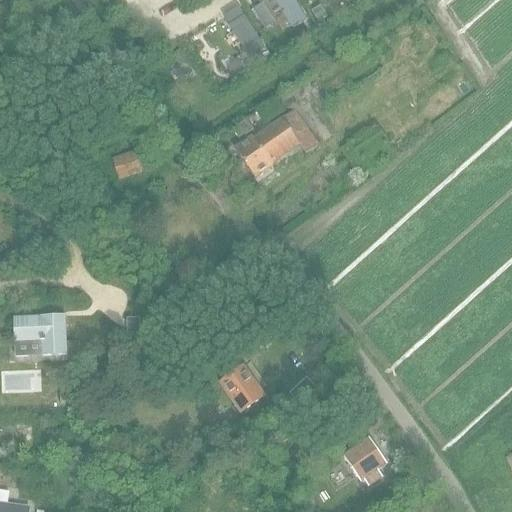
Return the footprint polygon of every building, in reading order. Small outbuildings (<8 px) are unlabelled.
[(304,15),(294,0),(273,0),(288,24),(304,15)] [(263,3),(252,9),(258,18),(268,12),(263,3)] [(260,42),(238,6),(227,13),(249,49),(260,42)] [(321,6),(312,11),(318,22),(327,17),(321,6)] [(315,74),(328,95),(377,64),(364,43),(315,74)] [(234,61),(227,66),(233,76),(240,71),(234,61)] [(235,149),(255,179),(273,167),(271,165),(300,146),(306,154),(318,146),(295,111),(253,139),(252,137),(235,149)] [(247,120),(232,130),(239,140),(254,130),(247,120)] [(377,126),(341,149),(354,168),(359,174),(367,168),(393,150),(380,131),(377,126)] [(112,160),(118,180),(141,172),(135,153),(112,160)] [(168,190),(124,211),(132,229),(176,208),(168,190)] [(155,285),(167,301),(206,273),(195,257),(155,285)] [(15,318),(15,342),(42,342),(43,356),(67,355),(65,316),(15,318)] [(126,335),(143,336),(143,319),(126,318),(126,335)] [(249,362),(218,384),(240,414),(265,396),(260,388),(265,384),(249,362)] [(307,379),(295,390),(302,397),(313,387),(307,379)] [(343,456),(361,482),(364,480),(368,487),(383,477),(378,470),(387,464),(369,438),(343,456)] [(222,480),(176,511),(242,511),(244,511),(222,480)] [(0,511),(15,511),(17,506),(7,505),(9,493),(0,491),(0,511)]
